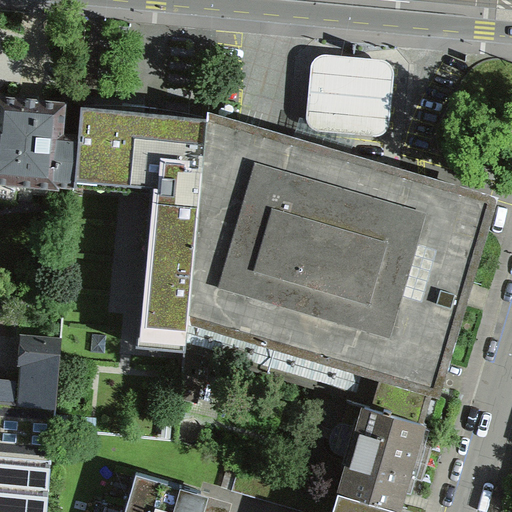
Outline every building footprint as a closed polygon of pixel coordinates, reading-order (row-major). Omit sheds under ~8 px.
[(207,115),(207,116),(185,349),(347,397),(347,399),(350,400),(419,420),(430,385),(435,387),(441,366),(470,268),(491,198),(348,156),(355,133),(376,135),(379,134),(384,132),(387,128),(389,125),(394,72),(393,68),(392,64),(388,61),(384,59),(349,55),(325,53),(321,54),(317,55),(314,59),(312,63),(306,115),(307,118),(308,123),(311,126),(314,128),(316,129),(327,130),(322,148),(207,115)] [(58,183),(73,185),(77,134),(62,133),(65,102),(40,99),(38,99),(38,98),(30,97),(23,96),(23,97),(22,98),(0,95),(0,180),(58,186),(58,183)] [(78,134),(77,134),(73,185),(77,185),(78,171),(88,172),(88,180),(151,186),(136,344),(185,349),(207,116),(92,105),(81,104),(78,134)] [(19,397),(18,402),(54,406),(55,406),(60,339),(23,336),(21,361),(29,361),(26,397),(19,397)] [(0,381),(0,400),(13,402),(14,383),(0,381)] [(0,456),(50,461),(54,406),(18,402),(13,402),(0,400),(0,456)] [(350,454),(340,489),(399,507),(399,505),(403,491),(405,490),(406,489),(407,489),(410,489),(413,479),(414,475),(421,477),(431,444),(424,442),(428,427),(425,426),(424,424),(424,422),(419,420),(350,400),(344,422),(340,423),(338,424),(336,425),(333,429),(331,433),(330,436),(331,439),(332,444),(335,448),(339,451),(350,454)] [(0,511),(45,511),(50,461),(0,456),(0,511)] [(397,511),(399,507),(340,489),(240,459),(231,490),(308,511),(397,511)] [(136,471),(123,511),(194,511),(196,507),(201,490),(136,471)]
